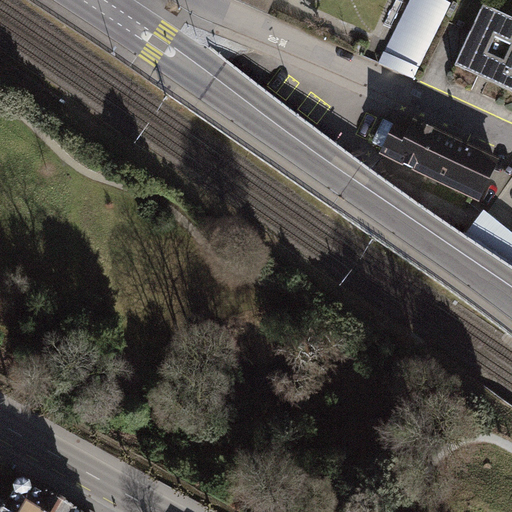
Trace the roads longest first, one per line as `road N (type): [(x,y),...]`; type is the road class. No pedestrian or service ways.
road 1 (tertiary): [(511,296),(213,80)]
road 2 (residential): [(511,139),(195,0)]
road 3 (primary): [(0,421),(159,511)]
road 4 (tertiary): [(105,8),(213,80)]
